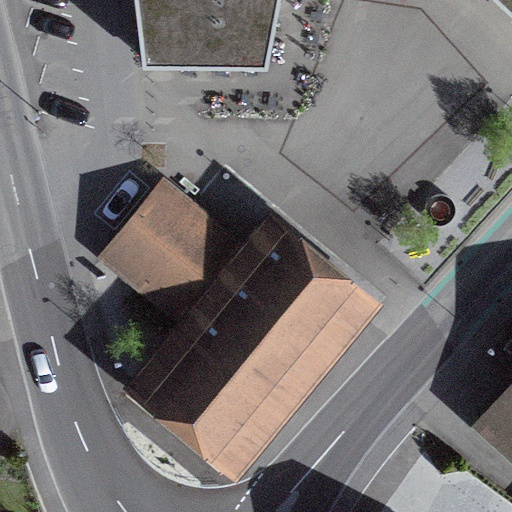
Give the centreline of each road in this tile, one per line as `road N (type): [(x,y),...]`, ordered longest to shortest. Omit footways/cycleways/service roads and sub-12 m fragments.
road 1 (secondary): [(0,163),(61,382),(91,466),(121,511)]
road 2 (tertiary): [(272,511),(511,248)]
road 3 (unknown): [(361,412),(435,511)]
